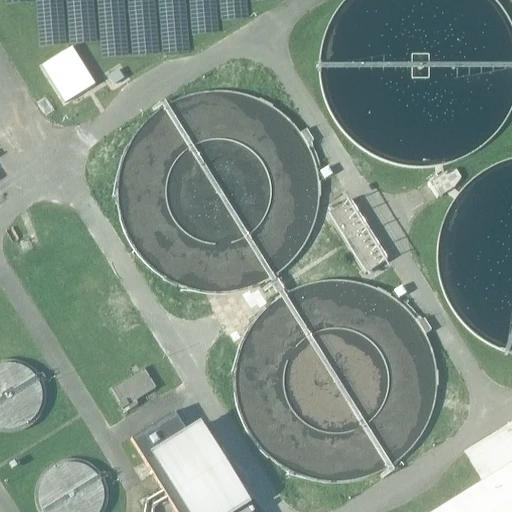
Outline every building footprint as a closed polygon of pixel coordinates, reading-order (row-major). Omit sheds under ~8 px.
[(70,48),(41,66),(64,104),(94,86),(70,48)] [(123,79),(117,71),(107,77),(113,86),(123,79)] [(444,174),(427,184),(435,199),(454,189),(459,180),(454,172),(444,174)] [(348,202),(325,216),(363,275),(386,262),(348,202)] [(0,429),(3,430),(18,429),(27,425),(35,417),(39,408),(41,398),(39,388),(35,379),(27,371),(18,367),(8,365),(0,366),(0,429)] [(142,370),(109,391),(123,414),(137,405),(134,402),(154,389),(142,370)] [(248,511),(196,426),(185,433),(173,413),(129,440),(173,511),(248,511)] [(33,491),(33,498),(33,505),(35,511),(104,511),(106,505),(107,498),(106,491),(104,484),(101,477),(96,472),(91,467),(85,464),(78,462),(70,461),(63,461),(56,463),(50,467),(44,471),(39,477),(36,484),(33,491)] [(511,511),(511,472),(449,511),(511,511)]
